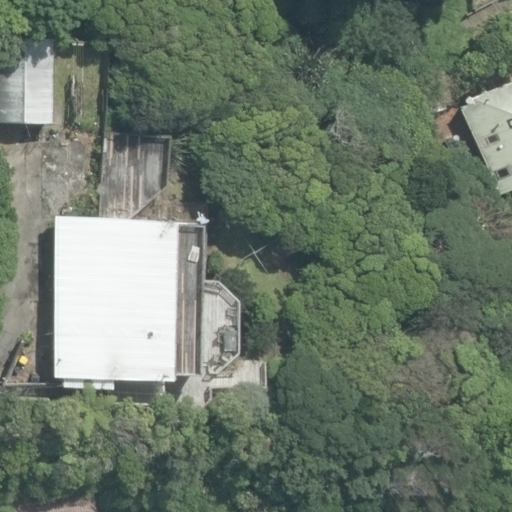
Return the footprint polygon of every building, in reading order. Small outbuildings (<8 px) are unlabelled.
[(0,119),(49,120),(50,35),(0,34),(0,119)] [(508,185),(511,194),(511,73),(466,95),(468,99),(457,104),(497,190),(508,185)] [(402,105),(410,121),(445,106),(438,89),(402,105)] [(103,403),(159,403),(159,370),(193,370),(195,219),(51,217),(49,371),(58,371),(59,382),(104,382),(103,403)] [(0,485),(0,511),(91,511),(87,474),(0,485)]
